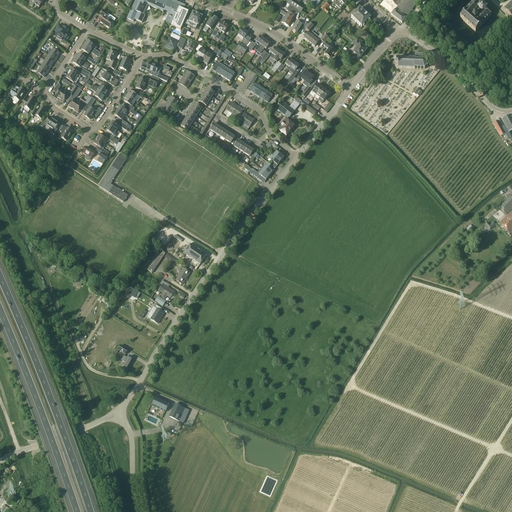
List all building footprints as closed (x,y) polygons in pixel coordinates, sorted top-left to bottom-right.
[(175,1),(173,0),(135,0),(127,19),(133,22),(134,20),(142,23),(145,16),(147,10),(150,9),(149,7),(149,6),(163,12),(162,13),(165,14),(163,18),(166,20),(165,23),(167,24),(169,19),(171,20),(173,16),(169,14),(175,1)] [(295,16),(294,16),(300,13),(301,14),(305,8),(294,0),(286,0),(285,3),(279,13),(280,14),(285,17),(282,23),(289,27),(295,16)] [(339,2),(338,1),(335,5),(340,9),(344,5),(348,0),(341,0),(341,1),(340,0),(339,2)] [(388,0),(395,5),(397,7),(391,15),(402,23),(417,4),(419,0),(388,0)] [(186,5),(175,1),(169,14),(173,16),(171,20),(169,19),(167,24),(171,26),(181,30),(189,12),(184,10),(186,5)] [(460,18),(475,32),(491,16),(485,11),(487,9),(482,4),(480,6),(475,1),(460,18)] [(329,6),(326,3),(320,9),(324,12),(327,15),(329,12),(328,11),(326,9),(329,6)] [(351,17),(357,23),(366,14),(360,8),(351,17)] [(110,29),(114,22),(106,17),(109,14),(103,10),(100,16),(103,18),(100,22),(110,29)] [(189,21),(198,26),(202,16),(193,12),(189,21)] [(366,14),(357,23),(362,27),(370,19),(366,14)] [(212,16),(206,26),(203,30),(206,32),(209,28),(211,30),(218,20),(212,16)] [(304,23),(300,20),(298,23),(297,22),(292,30),(293,30),(293,31),(295,33),(296,32),(297,33),(302,25),(304,27),(307,23),(304,22),(304,23)] [(219,33),(220,34),(221,32),(224,34),(229,27),(221,21),(216,28),(212,35),(215,37),(215,38),(219,41),(219,40),(221,42),(222,42),(226,37),(224,37),(222,35),(221,38),(218,37),(219,36),(218,35),(218,34),(219,33)] [(311,24),(312,23),(311,22),(308,25),(305,29),(309,32),(314,26),(311,24)] [(62,27),(59,25),(55,31),(57,33),(55,36),(61,40),(61,39),(65,41),(66,39),(67,40),(70,36),(69,36),(69,35),(66,33),(67,32),(67,31),(67,29),(66,29),(62,26),(62,27)] [(242,29),(238,35),(244,39),(241,43),(245,47),(250,41),(253,38),(242,29)] [(303,38),(309,43),(315,35),(312,32),(310,35),(308,33),(303,38)] [(321,39),(315,35),(309,43),(315,47),(319,42),(319,41),(320,41),(321,39)] [(321,39),(320,41),(324,44),(329,38),(327,37),(324,35),(321,39)] [(256,42),(255,43),(258,46),(255,50),(257,52),(265,40),(260,37),(256,42)] [(182,49),(185,43),(186,40),(180,38),(178,42),(170,38),(167,43),(165,47),(169,48),(174,51),(176,47),(182,49)] [(270,44),(265,40),(257,52),(259,53),(263,47),(266,49),(270,44)] [(356,48),(352,52),(360,59),(368,50),(361,44),(357,40),(353,45),(356,48)] [(94,52),(95,50),(97,48),(87,41),(84,46),(94,52)] [(248,50),(253,43),(250,41),(245,47),(241,43),(240,44),(236,49),(237,49),(235,52),(241,56),(242,54),(243,55),(244,55),(248,50)] [(328,41),(323,46),(328,50),(325,54),(328,56),(327,57),(329,59),(330,58),(330,59),(336,52),(331,48),(333,45),(328,41)] [(94,52),(84,46),(81,50),(88,55),(90,52),(93,54),(98,58),(99,59),(100,57),(94,52)] [(271,63),(280,51),(278,50),(278,49),(276,47),(275,48),(271,53),(272,54),(270,57),(271,58),(269,61),(271,63)] [(100,53),(95,50),(94,52),(100,57),(100,56),(101,57),(104,49),(102,48),(100,53)] [(49,55),(56,60),(58,58),(57,58),(60,54),(53,49),(49,55)] [(196,58),(202,62),(207,53),(201,49),(196,58)] [(113,52),(110,51),(110,52),(109,52),(108,54),(109,55),(106,60),(111,62),(109,68),(114,70),(117,63),(114,62),(117,54),(115,53),(115,52),(114,52),(113,52)] [(282,53),(280,51),(271,63),(273,64),(275,61),(277,62),(279,59),(281,61),(285,55),(285,54),(283,52),(282,53)] [(260,63),(267,54),(264,52),(260,57),(256,62),(259,64),(260,63)] [(207,53),(202,62),(207,65),(213,57),(207,53)] [(84,61),(86,59),(79,54),(76,59),(88,67),(89,65),(84,61)] [(269,56),(267,54),(260,63),(259,64),(258,64),(261,66),(264,62),(269,56)] [(398,58),(398,61),(394,61),(394,65),(398,65),(398,68),(414,69),(415,69),(415,68),(417,68),(417,69),(418,69),(418,68),(420,68),(420,69),(421,69),(421,68),(424,68),(424,70),(425,69),(425,68),(426,66),(428,67),(428,66),(427,65),(427,62),(425,60),(422,60),(422,54),(415,54),(415,57),(414,57),(414,58),(410,58),(410,57),(409,57),(409,58),(407,58),(407,57),(406,57),(406,58),(403,58),(403,57),(402,57),(402,58),(400,58),(400,57),(399,57),(399,58),(398,58)] [(45,61),(52,66),(55,62),(56,60),(49,55),(45,61)] [(131,61),(124,58),(119,68),(127,71),(131,61)] [(76,59),(73,64),(80,68),(81,66),(86,69),(88,67),(76,59)] [(294,63),(289,59),(285,64),(288,66),(286,69),(284,72),(286,74),(288,71),(294,63)] [(45,61),(41,67),(48,72),(50,70),(49,70),(52,66),(45,61)] [(277,70),(281,65),(278,62),(274,68),(272,71),(275,73),(277,70)] [(159,67),(150,63),(147,70),(151,71),(149,75),(152,76),(160,79),(167,82),(169,79),(160,75),(159,73),(161,68),(159,67)] [(217,63),(212,71),(217,74),(222,66),(217,63)] [(294,63),(288,71),(293,74),(295,72),(299,67),(294,63)] [(226,69),(222,66),(217,74),(221,77),(226,69)] [(48,72),(41,67),(37,73),(44,78),(47,74),(48,72)] [(236,75),(239,77),(244,69),(241,67),(236,75)] [(80,74),(72,69),(69,73),(77,78),(78,79),(80,77),(79,76),(80,75),(79,74),(80,74)] [(230,72),(226,69),(221,77),(225,79),(230,72)] [(114,88),(118,81),(109,75),(111,73),(107,71),(101,79),(114,88)] [(294,78),(289,85),(291,87),(295,82),(297,83),(299,81),(301,79),(304,82),(310,74),(305,71),(302,75),(301,74),(296,80),(294,78)] [(183,78),(191,83),(195,77),(187,72),(183,78)] [(235,75),(230,72),(225,79),(230,82),(235,75)] [(77,78),(69,73),(66,78),(74,83),(74,82),(76,83),(78,80),(78,79),(77,78)] [(85,80),(87,82),(88,81),(88,80),(90,78),(90,77),(89,77),(86,75),(83,73),(82,76),(86,78),(85,80)] [(314,78),(310,74),(304,82),(302,84),(307,87),(308,86),(309,87),(313,82),(311,81),(314,78)] [(294,78),(292,76),(286,83),(289,85),(294,78)] [(143,91),(146,85),(147,81),(140,78),(136,88),(143,91)] [(187,89),(191,83),(183,78),(179,84),(187,89)] [(151,80),(150,82),(149,84),(156,87),(158,82),(151,79),(151,80)] [(250,92),(255,95),(260,87),(255,85),(255,84),(254,84),(256,81),(253,79),(250,84),(254,87),(250,92)] [(109,91),(107,90),(108,87),(102,83),(99,89),(93,85),(92,87),(105,96),(109,91)] [(313,92),(312,93),(316,96),(322,88),(318,85),(313,92)] [(70,95),(72,97),(78,89),(76,87),(75,87),(74,88),(70,95)] [(105,96),(92,87),(90,89),(96,93),(94,96),(102,101),(105,96)] [(260,87),(255,95),(259,98),(264,90),(260,87)] [(26,92),(20,88),(18,91),(17,91),(16,93),(13,91),(6,102),(7,103),(9,101),(10,101),(11,99),(13,100),(14,98),(20,101),(26,92)] [(305,97),(310,90),(308,88),(302,95),(305,97)] [(316,96),(320,98),(326,90),(322,88),(316,96)] [(60,89),(54,98),(58,100),(59,99),(59,100),(64,92),(60,89)] [(204,92),(214,99),(217,94),(208,89),(206,91),(205,90),(204,92)] [(422,93),(416,89),(412,94),(419,97),(422,93)] [(264,90),(259,98),(263,101),(268,93),(264,90)] [(326,90),(320,98),(323,101),(329,93),(326,90)] [(130,91),(127,97),(135,102),(139,97),(141,99),(143,96),(141,95),(137,92),(135,95),(130,91)] [(69,95),(64,92),(59,100),(60,100),(59,101),(63,104),(69,95)] [(201,97),(211,103),(209,102),(211,100),(212,101),(214,99),(204,92),(205,93),(204,96),(202,95),(201,97)] [(273,96),(268,93),(263,101),(272,106),(279,96),(275,94),(274,97),(273,96)] [(135,102),(127,97),(124,101),(129,105),(127,107),(131,110),(133,111),(135,109),(132,107),(135,102)] [(167,103),(174,108),(178,102),(171,97),(167,103)] [(210,105),(211,103),(201,97),(202,98),(201,100),(199,99),(198,101),(206,107),(208,104),(210,105)] [(30,98),(27,103),(23,101),(20,106),(24,108),(25,107),(30,110),(36,102),(30,98)] [(74,100),(69,107),(74,111),(79,103),(74,100)] [(88,105),(81,100),(79,103),(74,111),(78,114),(82,108),(85,109),(88,105)] [(288,120),(288,119),(289,120),(300,105),(299,104),(297,102),(295,101),(289,108),(282,102),(276,110),(285,117),(284,118),(276,128),(279,130),(278,130),(286,136),(295,126),(288,120)] [(329,102),(324,110),(327,112),(332,104),(329,102)] [(171,114),(174,108),(167,103),(163,109),(171,114)] [(226,110),(232,114),(237,107),(231,103),(226,110)] [(192,106),(191,108),(201,114),(199,113),(201,111),(202,112),(204,110),(195,104),(194,107),(192,106)] [(117,111),(125,116),(128,112),(120,106),(117,111)] [(312,108),(308,106),(306,109),(315,115),(317,111),(312,108)] [(237,107),(232,114),(238,118),(237,120),(243,110),(237,107)] [(36,115),(41,119),(46,112),(41,108),(36,115)] [(90,120),(96,112),(90,108),(84,116),(90,120)] [(188,112),(198,119),(198,118),(197,117),(198,115),(200,116),(201,114),(191,108),(192,109),(191,111),(189,110),(188,112)] [(237,120),(243,124),(248,116),(242,113),(243,111),(243,110),(237,120)] [(122,121),(125,116),(117,111),(114,116),(121,120),(119,122),(121,123),(121,124),(126,127),(128,128),(130,130),(131,127),(128,124),(128,125),(122,121)] [(185,117),(195,123),(194,122),(195,120),(197,121),(198,119),(188,112),(189,113),(188,115),(187,114),(185,117)] [(248,116),(243,124),(249,128),(254,120),(248,116)] [(48,131),(55,121),(53,120),(54,119),(50,117),(47,121),(45,119),(40,126),(43,128),(45,125),(50,128),(48,131)] [(184,119),(182,121),(192,127),(193,127),(191,126),(192,124),(194,125),(195,123),(185,117),(186,118),(185,120),(184,119)] [(508,122),(506,118),(502,120),(505,126),(502,127),(498,121),(493,124),(500,137),(505,135),(507,140),(511,137),(509,132),(511,130),(511,129),(510,125),(511,124),(509,122),(508,122)] [(56,122),(55,121),(48,131),(55,136),(60,129),(57,128),(60,123),(57,121),(56,122)] [(192,127),(182,121),(184,122),(182,124),(181,123),(180,125),(188,131),(190,128),(191,129),(192,127)] [(113,122),(109,127),(117,132),(121,127),(128,132),(130,130),(128,128),(126,127),(121,124),(119,126),(113,122)] [(215,134),(219,127),(214,124),(210,130),(215,134)] [(118,142),(120,140),(117,138),(120,133),(117,132),(109,127),(106,131),(111,134),(110,137),(112,138),(118,142)] [(215,134),(220,137),(224,131),(219,127),(215,134)] [(63,132),(60,130),(56,137),(55,139),(58,141),(59,139),(60,140),(62,137),(67,141),(73,132),(67,128),(66,130),(64,131),(63,132)] [(224,131),(220,137),(225,141),(230,134),(224,131)] [(108,140),(99,134),(97,138),(98,139),(97,139),(105,144),(108,140)] [(235,137),(230,134),(225,141),(231,144),(235,137)] [(93,143),(97,146),(102,149),(105,144),(97,139),(97,140),(96,139),(93,143)] [(234,147),(239,150),(243,144),(238,140),(234,147)] [(271,141),(266,145),(267,146),(264,148),(266,150),(271,147),(274,144),(271,141)] [(243,144),(239,150),(244,154),(248,147),(243,144)] [(231,147),(228,146),(225,150),(221,148),(220,150),(227,154),(231,147)] [(87,147),(83,153),(86,155),(85,157),(85,158),(85,159),(86,160),(87,160),(88,160),(89,160),(90,160),(91,158),(91,159),(95,153),(94,152),(87,147)] [(248,147),(244,154),(250,157),(254,151),(248,147)] [(277,152),(273,156),(281,162),(284,157),(283,157),(284,156),(281,153),(280,155),(277,152)] [(127,159),(120,154),(99,187),(112,196),(113,195),(117,198),(123,203),(128,196),(121,192),(117,189),(111,185),(112,183),(112,182),(112,181),(111,180),(118,169),(119,170),(127,159)] [(272,155),(268,160),(270,162),(271,161),(273,163),(271,165),(275,168),(277,166),(281,162),(273,156),(272,155)] [(264,165),(261,169),(269,176),(273,172),(275,168),(271,165),(271,166),(267,163),(265,166),(264,165)] [(266,180),(269,176),(261,169),(258,173),(254,171),(254,172),(247,166),(245,169),(252,175),(259,180),(262,182),(263,180),(264,179),(266,180)] [(506,215),(511,209),(511,198),(509,195),(498,207),(506,215)] [(510,235),(511,232),(511,211),(499,224),(510,235)] [(485,226),(490,231),(496,225),(493,222),(490,225),(488,223),(485,226)] [(190,244),(183,240),(181,243),(187,248),(183,253),(200,265),(206,255),(190,244)] [(159,249),(145,269),(152,274),(166,254),(159,249)] [(50,262),(48,264),(51,266),(50,268),(54,270),(56,267),(55,266),(55,265),(50,262)] [(183,269),(175,281),(182,285),(190,273),(183,269)] [(74,283),(81,287),(83,283),(77,279),(74,283)] [(174,292),(167,288),(169,285),(162,281),(160,284),(162,285),(159,291),(164,294),(162,297),(165,300),(167,296),(170,298),(174,292)] [(158,296),(157,298),(155,302),(162,307),(166,301),(158,296)] [(164,314),(161,312),(163,310),(156,306),(155,308),(153,307),(147,318),(158,324),(164,314)] [(118,350),(118,351),(126,355),(129,350),(121,345),(118,350)] [(132,361),(127,358),(124,356),(121,361),(125,363),(123,366),(128,369),(132,361)] [(157,398),(152,407),(165,413),(169,403),(157,398)] [(178,425),(182,427),(189,411),(175,404),(169,417),(179,422),(178,425)]
